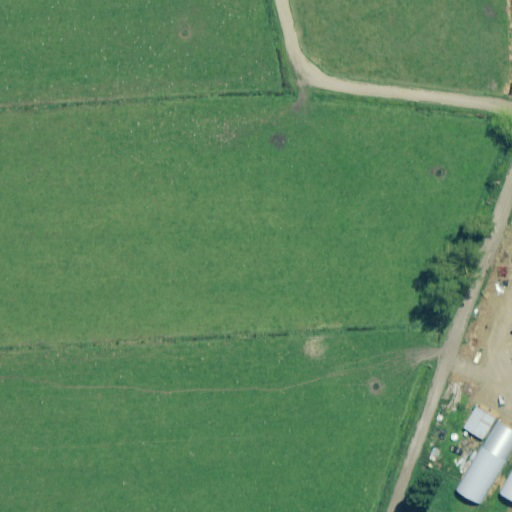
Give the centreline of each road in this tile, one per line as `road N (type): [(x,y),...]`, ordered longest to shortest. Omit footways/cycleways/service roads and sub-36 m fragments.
road 1 (track): [(0,96),(322,77),(511,99)]
road 2 (track): [(417,511),(511,165)]
